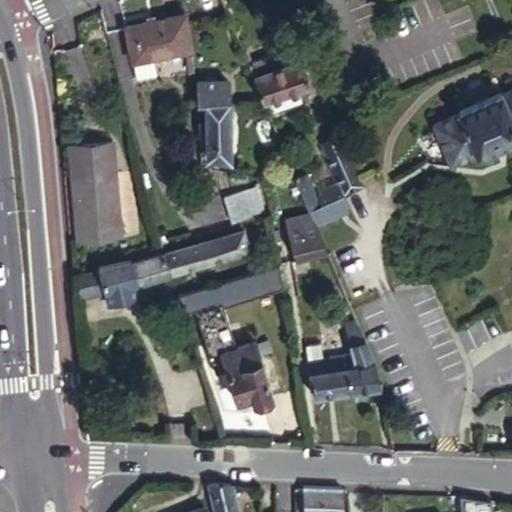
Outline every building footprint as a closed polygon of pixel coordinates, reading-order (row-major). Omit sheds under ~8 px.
[(193,52),(188,15),(127,27),(132,62),(134,61),(153,58),(193,52)] [(280,54),(251,66),(253,73),(260,95),(265,109),(268,114),(304,99),(300,87),(312,82),(303,58),(284,66),(280,54)] [(153,58),(134,61),(137,78),(156,75),(153,58)] [(193,103),(231,101),(230,83),(224,78),(196,79),(193,103)] [(511,90),(502,95),(494,78),(452,98),(460,115),(434,128),(451,165),(477,153),(479,155),(511,140),(511,90)] [(234,161),(231,101),(193,103),(196,159),(234,161)] [(362,190),(340,135),(331,139),(334,147),(325,152),(344,198),(362,190)] [(121,239),(113,146),(71,149),(77,243),(121,239)] [(295,179),(310,213),(320,209),(307,173),(295,179)] [(236,222),(269,212),(259,187),(228,196),(236,222)] [(341,200),(320,209),(310,213),(317,229),(348,215),(341,200)] [(310,213),(286,219),(295,262),(328,256),(317,229),(310,213)] [(246,227),(167,252),(171,268),(172,272),(252,248),(246,227)] [(167,252),(164,243),(99,267),(107,291),(172,272),(171,268),(167,252)] [(325,259),(311,263),(318,293),(332,291),(325,259)] [(107,291),(99,267),(79,274),(84,298),(107,291)] [(198,304),(206,341),(229,336),(221,300),(198,304)] [(379,373),(354,315),(341,320),(355,351),(346,352),(352,389),(381,387),(379,373)] [(264,360),(259,342),(224,353),(229,371),(264,360)] [(352,389),(346,352),(332,354),(324,355),(322,343),(306,346),(314,393),(352,389)] [(274,396),(264,360),(229,371),(237,399),(252,394),(254,402),(274,396)] [(239,511),(234,485),(212,485),(217,511),(239,511)] [(342,511),(341,489),(305,487),(307,511),(342,511)]
